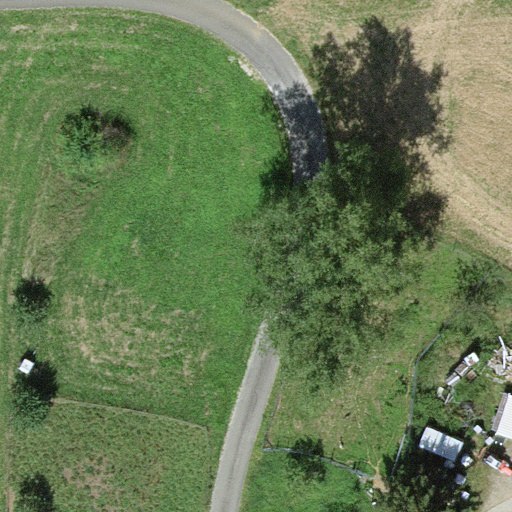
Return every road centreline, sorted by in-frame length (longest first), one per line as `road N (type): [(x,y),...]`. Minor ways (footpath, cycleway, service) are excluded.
road 1 (track): [(215,511),(307,182),(292,105),(251,40),(196,12),(146,0)]
road 2 (track): [(251,40),(288,20),(403,21),(511,47)]
